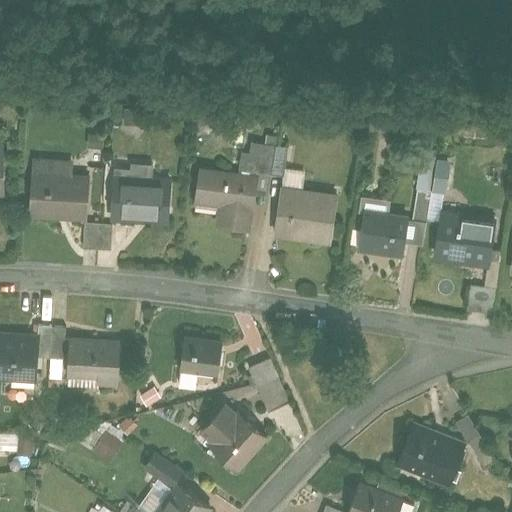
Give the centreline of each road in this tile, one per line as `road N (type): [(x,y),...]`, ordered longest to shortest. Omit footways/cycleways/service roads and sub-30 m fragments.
road 1 (residential): [(0,277),(251,298),(477,335)]
road 2 (residential): [(257,511),(319,443),(413,367),(477,335)]
